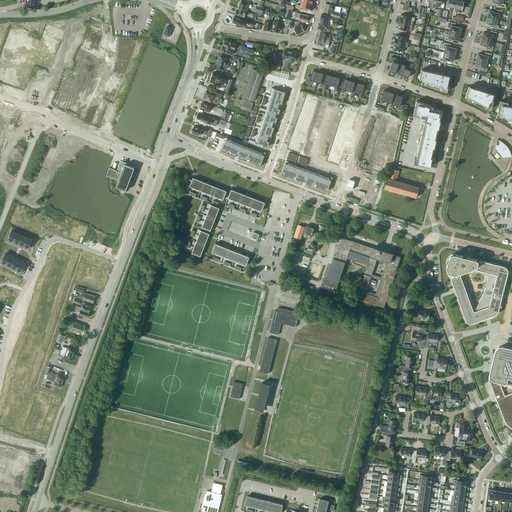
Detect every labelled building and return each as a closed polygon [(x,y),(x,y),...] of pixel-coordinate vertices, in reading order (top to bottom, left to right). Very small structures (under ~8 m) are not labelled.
[(238,8),(247,12),(250,4),(241,0),(238,8)] [(502,4),(503,0),(492,0),(492,1),(498,3),(497,6),(505,8),(506,5),(502,4)] [(310,12),(312,5),(300,2),(299,5),(296,4),(296,8),(310,12)] [(331,16),(340,18),(341,14),(334,12),(332,11),(334,5),(326,3),(324,11),(331,13),(331,16)] [(247,12),(238,8),(238,9),(237,9),(236,13),(245,17),(246,14),(249,15),(250,13),(247,12)] [(488,17),(498,20),(499,14),(502,15),(503,11),(496,10),(496,13),(490,11),(488,17)] [(273,16),(274,17),(274,13),(269,12),(268,15),(269,16),(268,21),(266,21),(264,29),(270,30),(273,16)] [(299,20),(307,22),(309,16),(297,13),(296,17),(299,18),(299,20)] [(400,18),(400,21),(413,25),(414,22),(411,21),(412,17),(402,14),(401,18),(400,18)] [(233,16),(231,23),(239,26),(240,24),(245,25),(246,21),(233,16)] [(279,18),(276,17),(275,21),(274,21),(273,28),(274,28),(273,30),(276,30),(276,31),(278,31),(279,31),(280,27),(281,25),(280,24),(281,22),(278,21),(279,18)] [(496,25),(498,20),(488,17),(486,23),(492,25),(492,27),(498,29),(499,26),(496,25)] [(328,25),(329,22),(320,20),(319,25),(329,28),(330,25),(328,25)] [(399,25),(398,28),(408,31),(409,27),(413,27),(413,25),(400,21),(399,25)] [(450,32),(460,34),(461,28),(455,27),(456,24),(448,22),(447,27),(451,28),(450,32)] [(301,25),(300,26),(299,24),(294,26),(295,28),(294,29),(297,35),(304,31),(301,25)] [(163,35),(169,38),(172,29),(166,27),(163,35)] [(330,40),(331,38),(325,36),(326,34),(317,31),(316,37),(325,39),(330,40)] [(482,38),(492,41),(493,38),(495,39),(497,33),(491,31),(490,34),(484,32),(482,38)] [(458,40),(460,34),(450,32),(449,36),(446,35),(445,40),(451,42),(452,39),(458,40)] [(396,38),(395,42),(408,45),(409,42),(406,42),(407,37),(397,35),(396,38)] [(325,39),(316,37),(314,45),(319,46),(325,47),(325,44),(329,45),(330,40),(325,39)] [(491,44),(492,41),(482,38),(481,44),(487,46),(486,49),(492,51),(494,45),(491,44)] [(226,40),(223,46),(238,51),(244,53),(245,53),(252,55),(254,50),(237,44),(226,40)] [(394,45),(393,49),(403,51),(404,47),(408,48),(408,45),(395,42),(394,45)] [(445,52),(455,55),(456,49),(450,47),(451,45),(444,43),(443,49),(446,49),(445,52)] [(244,53),(238,51),(223,46),(221,51),(233,55),(234,52),(237,53),(237,54),(243,56),(244,53)] [(288,63),(290,51),(284,50),(284,54),(280,53),(279,57),(283,57),(283,58),(285,59),(285,63),(288,63)] [(453,61),(455,55),(445,52),(443,58),(441,57),(440,61),(446,62),(447,59),(453,61)] [(477,60),(487,62),(487,59),(490,60),(491,54),(485,53),(484,56),(478,54),(477,60)] [(217,62),(228,66),(229,62),(226,61),(227,59),(220,56),(217,62)] [(392,63),(390,71),(395,73),(399,63),(396,62),(397,59),(391,57),(389,62),(392,63)] [(400,60),(399,63),(395,73),(402,75),(406,65),(402,64),(403,61),(400,60)] [(486,66),(487,62),(477,60),(475,66),(481,68),(481,71),(487,72),(488,66),(486,66)] [(227,69),(228,66),(217,62),(215,67),(223,70),(224,68),(227,69)] [(406,65),(402,75),(409,77),(412,68),(413,64),(411,63),(410,67),(406,65)] [(243,97),(254,101),(264,72),(253,68),(243,97)] [(433,86),(447,91),(451,76),(434,72),(434,73),(431,72),(422,69),(420,79),(434,84),(433,86)] [(340,78),(313,71),(311,77),(308,76),(306,83),(312,85),(313,81),(321,83),(321,87),(326,88),(327,85),(335,87),(334,90),(337,91),(338,88),(340,78)] [(211,79),(215,81),(214,83),(219,85),(221,81),(225,82),(227,78),(220,75),(213,73),(211,77),(211,79)] [(235,81),(231,79),(226,90),(230,92),(235,81)] [(365,85),(344,79),(342,89),(341,92),(344,93),(345,89),(353,92),(352,95),(354,96),(355,93),(359,94),(358,97),(361,98),(362,95),(365,85)] [(491,109),(496,95),(469,86),(465,98),(476,103),(477,101),(491,109)] [(267,114),(257,143),(268,146),(278,118),(277,117),(278,114),(279,114),(286,92),(275,89),(268,111),(267,114)] [(403,96),(384,90),(381,100),(380,103),(383,104),(384,101),(392,103),(390,107),(393,107),(394,104),(397,105),(396,108),(402,110),(404,104),(401,104),(403,96)] [(206,91),(203,99),(209,101),(209,102),(211,102),(218,105),(219,102),(221,103),(222,100),(220,99),(222,94),(215,91),(214,94),(206,91)] [(308,95),(305,101),(315,105),(318,99),(308,95)] [(305,101),(303,107),(313,111),(315,105),(305,101)] [(437,139),(436,139),(438,129),(439,129),(443,111),(433,109),(433,107),(417,101),(414,115),(422,117),(422,115),(426,115),(424,123),(427,124),(419,158),(415,157),(414,163),(431,167),(432,158),(431,158),(434,148),(435,148),(437,139)] [(501,101),(498,113),(511,121),(511,122),(511,123),(511,124),(511,106),(511,107),(508,106),(509,102),(501,101)] [(211,109),(214,110),(215,108),(203,103),(202,104),(201,104),(201,106),(201,108),(206,110),(205,111),(209,113),(211,109)] [(241,109),(250,112),(253,106),(243,103),(241,109)] [(347,106),(344,112),(355,116),(357,110),(347,106)] [(303,107),(301,114),(311,117),(313,111),(303,107)] [(344,112),(342,119),(352,122),(355,116),(344,112)] [(380,113),(378,119),(388,123),(390,116),(380,113)] [(198,114),(197,118),(201,120),(204,122),(211,125),(211,124),(215,126),(218,119),(213,117),(213,118),(202,114),(202,115),(198,114)] [(301,114),(299,120),(309,123),(311,117),(301,114)] [(342,119),(340,125),(350,128),(352,122),(342,119)] [(378,119),(376,126),(386,129),(388,123),(378,119)] [(298,124),(295,130),(305,134),(308,127),(298,124)] [(340,125),(338,131),(348,135),(350,128),(340,125)] [(376,126),(373,132),(384,135),(386,129),(376,126)] [(202,130),(194,127),(193,129),(192,129),(191,132),(191,133),(199,136),(200,133),(205,135),(208,129),(203,127),(202,130)] [(295,130),(293,136),(303,140),(305,134),(295,130)] [(373,132),(371,138),(382,142),(384,135),(373,132)] [(337,135),(334,141),(345,145),(347,138),(337,135)] [(293,136),(291,142),(301,146),(303,140),(293,136)] [(226,139),(221,150),(226,152),(227,150),(232,152),(231,154),(235,156),(236,155),(239,157),(239,158),(244,160),(245,157),(247,158),(249,159),(249,161),(258,165),(259,163),(261,164),(265,155),(240,145),(226,139)] [(500,140),(498,140),(495,148),(503,157),(511,156),(511,153),(510,150),(508,147),(505,144),(502,141),(500,140)] [(334,141),(332,147),(342,151),(345,145),(334,141)] [(291,142),(289,149),(299,152),(301,146),(291,142)] [(370,142),(368,148),(378,152),(380,145),(370,142)] [(332,147),(330,154),(340,157),(342,151),(332,147)] [(368,148),(365,154),(376,158),(378,152),(368,148)] [(330,154),(328,160),(338,163),(340,157),(330,154)] [(365,154),(363,161),(374,164),(376,158),(365,154)] [(363,161),(361,167),(372,170),(374,164),(363,161)] [(124,164),(125,163),(122,162),(122,163),(119,162),(116,170),(109,168),(106,175),(118,180),(116,187),(121,189),(119,192),(124,193),(125,190),(125,191),(134,168),(124,164)] [(285,163),(282,172),(285,173),(284,175),(293,178),(294,176),(299,178),(298,180),(303,182),(303,181),(305,182),(306,182),(306,183),(311,185),(312,183),(316,184),(316,187),(325,190),(326,188),(328,189),(332,180),(285,163)] [(417,197),(419,187),(397,180),(399,171),(392,169),(389,178),(388,178),(385,188),(417,197)] [(193,178),(190,186),(195,188),(199,180),(193,178)] [(199,180),(195,188),(201,191),(204,182),(199,180)] [(204,182),(201,191),(206,193),(210,184),(204,182)] [(210,184),(206,193),(212,195),(215,187),(210,184)] [(215,187),(212,195),(218,197),(221,189),(215,187)] [(221,189),(218,197),(223,199),(225,194),(227,191),(221,189)] [(231,189),(228,198),(234,200),(237,192),(231,189)] [(237,192),(234,200),(239,202),(242,194),(237,192)] [(242,194),(239,202),(245,204),(248,196),(242,194)] [(248,196),(245,204),(250,207),(254,198),(248,196)] [(254,198),(250,207),(256,209),(259,200),(254,198)] [(259,200),(256,209),(262,211),(265,202),(259,200)] [(211,205),(209,210),(217,214),(219,208),(211,204),(211,205)] [(209,210),(206,216),(215,219),(217,214),(209,210)] [(206,216),(204,221),(213,225),(215,219),(206,216)] [(204,221),(202,227),(211,230),(213,225),(204,221)] [(304,227),(298,225),(294,237),(300,238),(304,227)] [(313,233),(314,233),(315,230),(314,230),(314,228),(306,226),(303,232),(312,235),(313,233)] [(11,230),(7,239),(12,242),(16,233),(11,230)] [(201,230),(199,236),(207,239),(209,234),(209,233),(201,230)] [(16,233),(12,242),(17,244),(21,235),(16,233)] [(21,235),(17,244),(22,246),(26,237),(21,235)] [(199,236),(196,241),(205,245),(207,239),(199,236)] [(347,258),(368,265),(357,298),(384,307),(401,257),(393,254),(383,251),(339,236),(322,287),(336,291),(347,258)] [(26,237),(22,246),(28,248),(29,246),(29,244),(30,242),(31,239),(26,237)] [(196,241),(194,247),(203,250),(205,245),(196,241)] [(215,243),(212,252),(218,254),(221,246),(215,243)] [(221,246),(218,254),(223,256),(227,248),(221,246)] [(194,247),(192,253),(200,256),(203,250),(194,247)] [(227,248),(223,256),(229,259),(232,250),(227,248)] [(232,250),(229,259),(235,261),(238,252),(232,250)] [(238,252),(235,261),(240,263),(244,255),(238,252)] [(5,253),(0,262),(5,265),(10,256),(5,253)] [(506,267),(504,266),(455,254),(452,254),(449,258),(447,265),(447,269),(465,319),(466,320),(466,321),(467,321),(473,323),(495,315),(498,313),(498,311),(508,275),(508,273),(508,271),(507,269),(507,268),(506,267)] [(244,255),(240,263),(246,265),(249,257),(244,255)] [(10,256),(5,265),(10,267),(15,258),(10,256)] [(15,258),(10,267),(15,270),(20,261),(15,258)] [(20,261),(15,270),(20,272),(21,270),(23,267),(24,265),(25,264),(20,261)] [(93,270),(91,277),(101,280),(103,273),(93,270)] [(91,277),(89,284),(98,287),(101,280),(91,277)] [(83,300),(92,303),(95,296),(84,293),(83,296),(77,293),(76,297),(83,300)] [(81,307),(78,306),(72,304),(72,306),(77,308),(88,313),(90,308),(82,305),(81,307)] [(89,313),(88,313),(77,308),(72,306),(70,311),(73,312),(74,310),(79,312),(78,314),(87,318),(89,313)] [(295,326),(299,312),(278,307),(277,311),(274,311),(269,332),(278,334),(281,323),(295,326)] [(420,318),(429,319),(430,312),(420,310),(420,312),(417,311),(416,320),(419,320),(420,318)] [(74,333),(75,330),(82,333),(85,326),(71,321),(68,331),(74,333)] [(418,333),(413,333),(412,340),(422,341),(422,340),(425,340),(426,331),(426,328),(420,327),(419,331),(418,330),(418,333)] [(426,331),(425,340),(428,341),(438,342),(439,335),(429,334),(429,332),(426,331)] [(66,337),(58,334),(56,341),(62,343),(62,340),(65,341),(66,337)] [(260,371),(269,373),(277,339),(268,337),(260,371)] [(61,350),(73,355),(75,349),(68,346),(67,348),(62,347),(61,350)] [(489,377),(489,378),(489,379),(489,380),(489,381),(493,392),(496,400),(499,408),(501,412),(503,416),(504,420),(504,421),(505,422),(506,423),(507,424),(507,425),(508,426),(509,427),(510,427),(511,428),(511,348),(503,346),(502,346),(501,346),(500,346),(500,347),(499,347),(498,348),(497,348),(496,349),(496,350),(495,351),(495,353),(494,354),(494,355),(493,357),(489,377)] [(60,350),(55,348),(53,354),(58,355),(59,353),(60,354),(59,354),(64,356),(63,358),(71,361),(73,355),(61,350),(60,350)] [(448,359),(438,357),(439,354),(436,353),(433,367),(446,369),(446,366),(447,366),(448,359)] [(413,367),(414,357),(407,356),(406,366),(399,365),(399,368),(411,370),(412,367),(413,367)] [(57,375),(53,373),(52,372),(50,371),(51,367),(47,366),(44,373),(48,374),(47,375),(63,381),(65,376),(58,373),(57,375)] [(411,373),(411,370),(399,368),(396,368),(394,370),(398,372),(399,371),(404,372),(403,382),(403,383),(404,384),(405,385),(406,385),(408,384),(409,383),(410,383),(412,373),(411,373)] [(61,387),(63,381),(47,375),(46,379),(50,380),(54,382),(53,384),(61,387)] [(230,396),(239,399),(243,384),(234,381),(230,396)] [(256,409),(264,411),(270,385),(262,383),(256,409)] [(428,399),(428,397),(430,388),(427,388),(417,386),(416,393),(426,395),(425,399),(428,399)] [(443,389),(433,387),(433,389),(430,388),(428,397),(428,399),(431,400),(432,395),(437,395),(436,400),(441,401),(441,396),(442,396),(443,389)] [(43,394),(41,402),(50,405),(53,397),(43,394)] [(450,401),(460,403),(461,395),(451,394),(451,395),(448,395),(447,404),(450,404),(450,401)] [(405,407),(408,408),(409,399),(406,398),(407,397),(397,395),(395,403),(405,404),(405,407)] [(41,402),(38,408),(48,412),(50,405),(41,402)] [(426,424),(427,416),(424,416),(425,414),(415,413),(414,420),(423,421),(423,424),(426,424)] [(427,416),(426,424),(429,425),(430,423),(439,424),(440,417),(430,416),(427,416)] [(35,418),(33,426),(43,429),(45,421),(35,418)] [(390,420),(389,426),(381,425),(380,431),(383,432),(386,432),(395,434),(395,431),(396,431),(398,421),(390,420)] [(472,436),(473,429),(470,429),(468,426),(467,426),(468,425),(460,424),(458,436),(462,437),(463,435),(468,436),(467,439),(472,440),(472,436)] [(33,426),(31,433),(40,436),(43,429),(33,426)] [(395,434),(386,432),(383,432),(383,435),(387,436),(386,445),(393,447),(395,437),(394,437),(395,434)] [(447,459),(448,451),(445,450),(446,449),(436,447),(435,455),(444,456),(444,459),(447,459)] [(413,459),(414,450),(411,450),(411,449),(401,448),(400,455),(410,457),(410,459),(413,459)] [(427,451),(418,449),(417,451),(414,450),(413,459),(412,463),(415,463),(416,457),(426,458),(427,451)] [(472,457),(482,459),(483,451),(473,450),(470,450),(468,459),(472,459),(472,457)] [(448,451),(447,459),(450,460),(450,458),(459,459),(460,460),(460,459),(461,452),(451,451),(448,451)] [(9,461),(8,465),(22,470),(25,462),(19,460),(18,464),(9,461)] [(13,472),(8,486),(16,489),(18,483),(15,482),(18,473),(13,472)] [(213,482),(211,491),(207,490),(202,510),(206,511),(217,511),(222,494),(220,494),(223,485),(213,482)] [(503,491),(501,505),(502,501),(505,501),(504,505),(507,506),(509,492),(503,491)] [(247,496),(245,505),(251,506),(253,497),(247,496)] [(253,497),(251,506),(257,507),(259,498),(253,497)] [(259,498),(257,507),(263,509),(265,500),(259,498)] [(265,500),(263,509),(269,510),(271,501),(265,500)] [(271,501),(269,510),(275,511),(277,503),(271,501)] [(277,503),(275,511),(280,511),(283,504),(277,503)]
